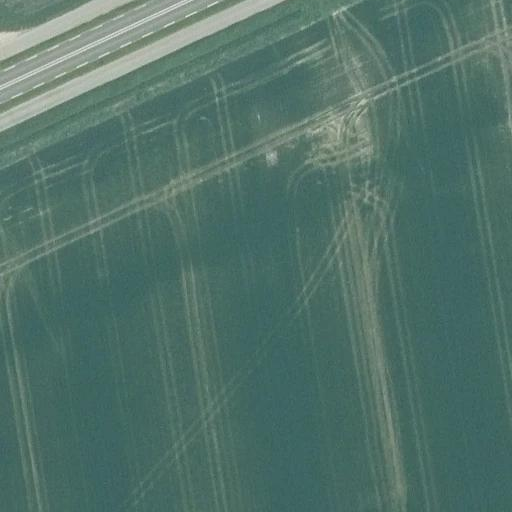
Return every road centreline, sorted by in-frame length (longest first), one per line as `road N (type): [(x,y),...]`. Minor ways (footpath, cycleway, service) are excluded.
road 1 (unclassified): [(0,124),(267,0)]
road 2 (primary): [(0,89),(191,0)]
road 3 (unclassified): [(0,52),(112,0)]
